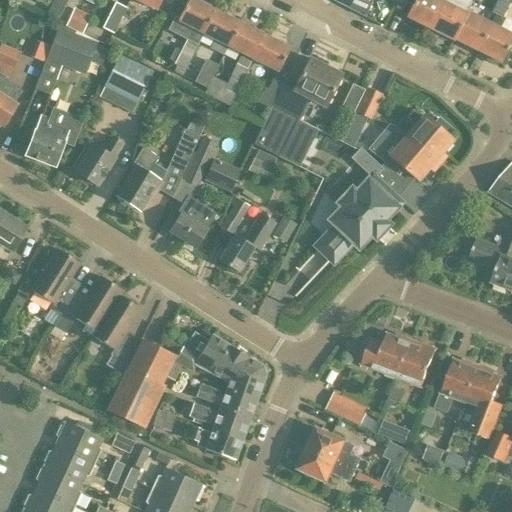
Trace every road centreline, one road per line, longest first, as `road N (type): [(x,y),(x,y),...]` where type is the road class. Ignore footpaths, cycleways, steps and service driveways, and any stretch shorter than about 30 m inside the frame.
road 1 (residential): [(297,363),(0,174)]
road 2 (residential): [(511,114),(346,35),(296,0)]
road 3 (residential): [(380,278),(511,124)]
road 4 (residential): [(240,511),(297,363)]
road 5 (residential): [(511,331),(380,278)]
road 6 (residential): [(49,394),(0,505)]
